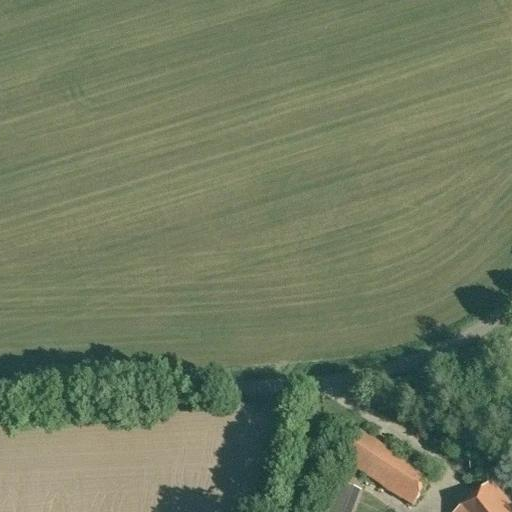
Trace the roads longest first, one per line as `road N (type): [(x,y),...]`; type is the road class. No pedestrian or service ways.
road 1 (unclassified): [(0,400),(349,380),(433,354),(511,306)]
road 2 (track): [(313,385),(299,511)]
